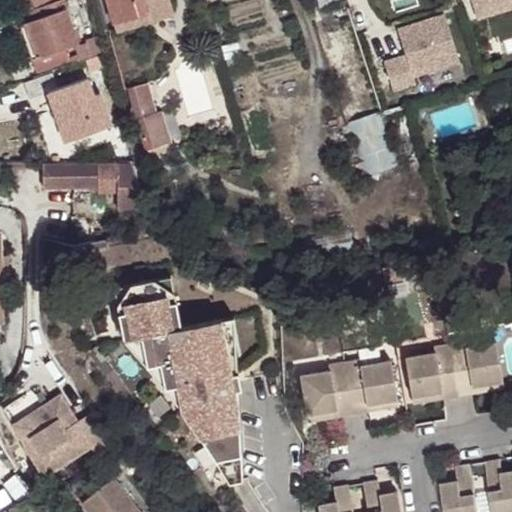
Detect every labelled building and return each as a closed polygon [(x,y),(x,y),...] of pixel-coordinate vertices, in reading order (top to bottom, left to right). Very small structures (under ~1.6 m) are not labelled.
[(51,0),(1,0),(8,19),(53,3),(51,0)] [(174,12),(170,0),(108,0),(117,29),(174,12)] [(511,10),(511,2),(495,8),(493,0),(472,0),(476,10),(479,21),(511,10)] [(63,1),(29,12),(32,21),(19,26),(31,61),(58,52),(79,45),(63,1)] [(461,66),(446,20),(400,34),(408,60),(386,67),(395,95),(417,88),(415,82),(461,66)] [(58,52),(31,61),(36,75),(65,65),(58,52)] [(50,92),(59,89),(54,74),(27,84),(32,98),(50,92)] [(89,79),(59,89),(50,92),(66,141),(105,128),(99,109),(89,79)] [(135,121),(153,115),(144,86),(126,92),(135,121)] [(480,88),(470,91),(475,105),(484,102),(480,88)] [(104,107),(99,109),(105,128),(110,127),(104,107)] [(159,113),(153,115),(135,121),(145,152),(167,144),(159,113)] [(395,169),(379,114),(347,124),(364,179),(395,169)] [(128,142),(124,127),(103,132),(108,145),(128,142)] [(108,145),(103,132),(83,140),(88,152),(108,145)] [(0,147),(0,163),(26,164),(28,143),(0,147)] [(42,164),(42,188),(97,188),(97,194),(117,193),(122,210),(145,207),(133,165),(42,164)] [(168,275),(151,279),(171,292),(168,275)] [(151,279),(127,283),(114,303),(120,338),(122,339),(155,377),(186,416),(213,458),(226,480),(239,479),(234,389),(238,388),(235,371),(233,371),(228,373),(218,319),(178,326),(171,292),(151,279)] [(110,287),(114,303),(127,283),(110,287)] [(230,316),(218,319),(228,373),(233,371),(230,316)] [(463,339),(448,342),(457,394),(473,391),(472,385),(487,383),(488,388),(502,385),(495,341),(464,346),(463,339)] [(457,394),(448,342),(433,345),(434,352),(404,357),(412,402),(427,399),(426,393),(441,391),(442,397),(457,394)] [(359,358),(341,361),(350,412),(367,409),(366,404),(382,401),(383,406),(397,404),(389,359),(360,365),(359,358)] [(350,412),(341,361),(328,363),(329,370),(298,375),(306,420),(322,418),(321,412),(336,409),(337,414),(350,412)] [(473,391),(488,388),(487,383),(472,385),(473,391)] [(426,393),(427,399),(442,397),(441,391),(426,393)] [(25,415),(33,430),(18,439),(37,475),(85,450),(88,455),(105,447),(88,416),(73,424),(59,396),(25,415)] [(367,409),(383,406),(382,401),(366,404),(367,409)] [(321,412),(322,418),(337,414),(336,409),(321,412)] [(25,415),(9,423),(18,439),(33,430),(25,415)] [(500,461),(483,463),(490,511),(511,511),(511,477),(503,479),(501,473),(500,461)] [(457,486),(440,490),(444,511),(477,511),(470,465),(455,468),(457,481),(457,486)] [(73,504),(79,511),(132,511),(103,478),(73,504)] [(380,499),(380,494),(378,481),(362,484),(367,511),(400,511),(398,497),(380,499)] [(439,484),(440,490),(457,486),(457,481),(439,484)] [(349,511),(345,486),(332,488),(334,501),(335,507),(318,511),(317,511),(349,511)] [(397,491),(380,494),(380,499),(398,497),(397,491)] [(317,505),(318,511),(335,507),(334,501),(317,505)]
